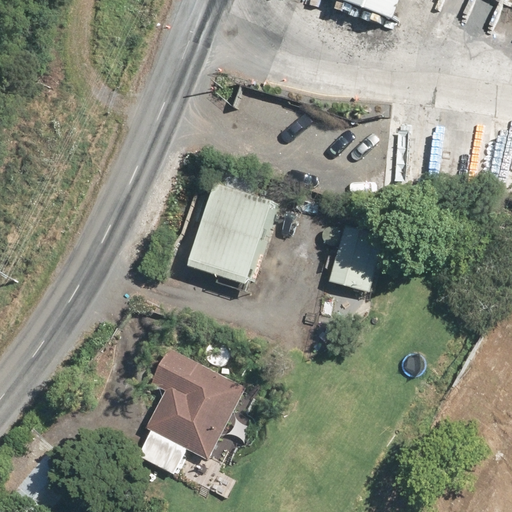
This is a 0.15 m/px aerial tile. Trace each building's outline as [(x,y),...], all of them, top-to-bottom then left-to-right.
[(342,0),(342,2),(397,23),(405,0),(342,0)] [(511,126),(490,123),(483,159),(511,163),(511,126)] [(280,206),(224,187),(195,270),(251,289),(280,206)] [(326,243),(344,248),(335,286),(374,295),(388,238),(351,229),(331,224),(326,243)] [(249,389),(173,353),(157,387),(172,395),(141,460),(179,478),(192,451),(214,462),(249,389)] [(40,511),(60,483),(40,470),(19,501),(36,511),(40,511)]
